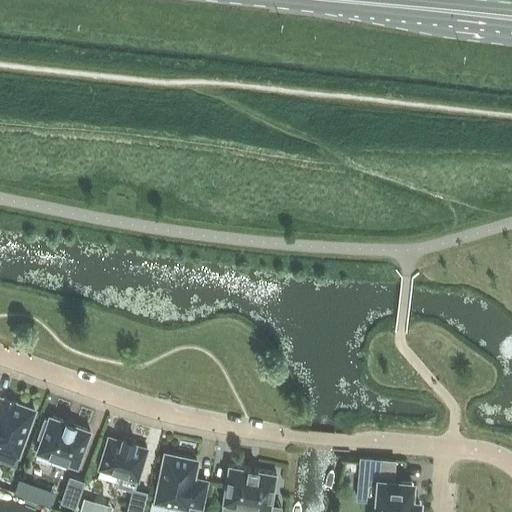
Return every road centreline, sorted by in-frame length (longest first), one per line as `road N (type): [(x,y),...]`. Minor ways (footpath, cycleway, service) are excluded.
road 1 (residential): [(0,356),(151,409),(241,429),(453,447),(511,464)]
road 2 (secondary): [(511,22),(309,0)]
